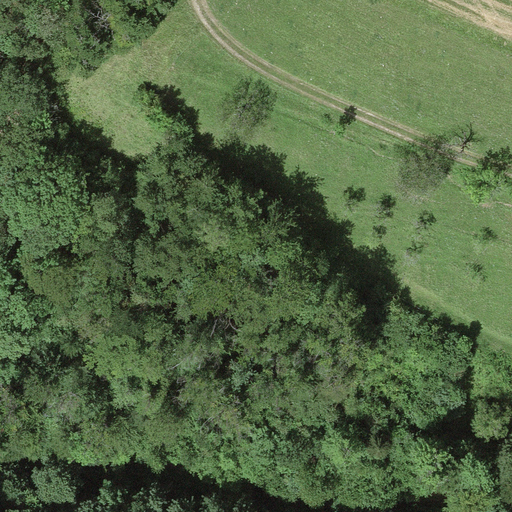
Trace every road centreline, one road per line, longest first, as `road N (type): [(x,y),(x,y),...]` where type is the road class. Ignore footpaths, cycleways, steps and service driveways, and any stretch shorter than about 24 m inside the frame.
road 1 (track): [(511,352),(334,266),(218,168),(159,93),(152,57),(158,34),(185,0)]
road 2 (track): [(511,497),(228,489),(116,490),(26,502),(0,496)]
road 3 (track): [(511,176),(334,106),(236,51),(195,0)]
